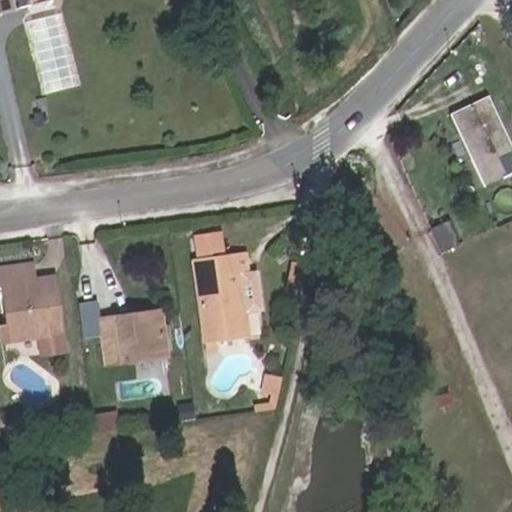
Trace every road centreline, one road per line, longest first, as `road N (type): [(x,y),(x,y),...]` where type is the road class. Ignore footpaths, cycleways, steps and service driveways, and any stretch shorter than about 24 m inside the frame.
road 1 (residential): [(464,0),(325,144),(292,163),(209,186),(0,216)]
road 2 (track): [(511,444),(423,231),(359,111)]
